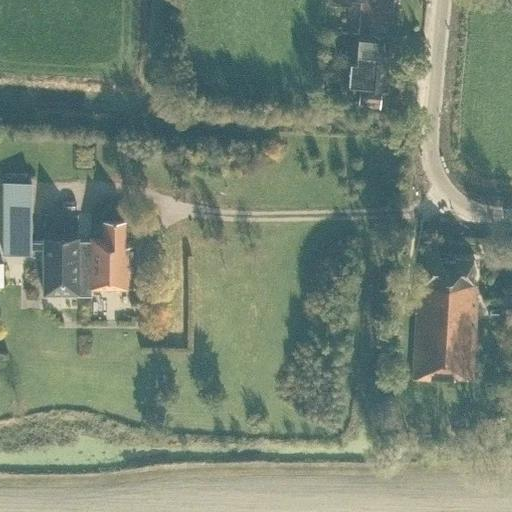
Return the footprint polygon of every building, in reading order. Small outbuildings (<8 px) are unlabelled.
[(351,0),(352,0),(361,1),(358,32),(389,34),(391,0),(326,0),(327,3),(351,5),(351,0)] [(380,85),(382,62),(388,62),(391,34),(389,34),(358,32),(350,32),(349,39),(358,40),(356,58),(350,57),(347,90),(349,90),(348,98),(358,99),(358,104),(379,106),(380,85)] [(1,181),(1,253),(29,253),(29,248),(41,248),(41,240),(29,240),(29,181),(1,181)] [(89,235),(89,240),(90,289),(128,289),(128,287),(130,287),(130,246),(124,246),(124,219),(102,219),(102,235),(89,235)] [(41,248),(41,293),(87,293),(87,291),(90,291),(90,289),(89,240),(77,240),(77,238),(41,238),(41,240),(41,248)] [(471,376),(476,297),(474,297),(474,288),(471,288),(472,258),(425,256),(424,275),(418,274),(412,377),(453,379),(453,376),(471,376)]
